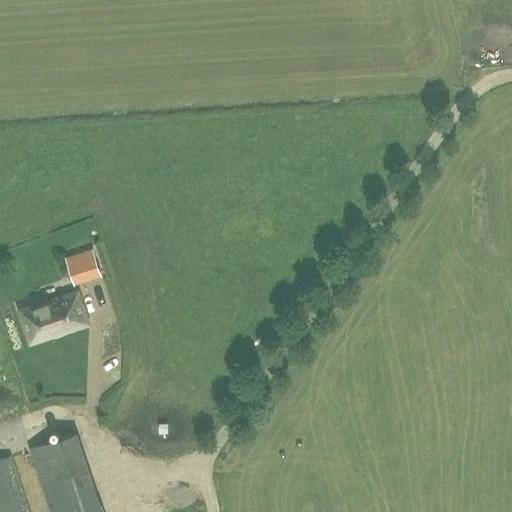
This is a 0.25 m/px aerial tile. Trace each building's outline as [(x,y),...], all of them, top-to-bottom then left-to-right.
[(67,245),(52,250),(60,273),(74,268),(67,245)] [(78,263),(82,283),(108,278),(104,258),(78,263)] [(72,298),(70,294),(40,304),(42,310),(23,317),(31,342),(88,323),(79,296),(72,298)] [(101,511),(75,433),(31,447),(52,511),(101,511)] [(0,459),(0,511),(29,511),(11,456),(0,459)]
